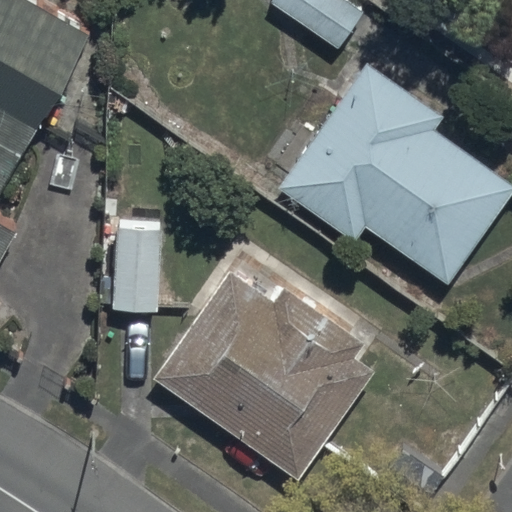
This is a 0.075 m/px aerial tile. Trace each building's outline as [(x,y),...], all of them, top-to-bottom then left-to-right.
[(55,0),(0,0),(0,246),(18,214),(0,203),(0,194),(95,21),(55,0)] [(287,0),(338,34),(366,0),(287,0)] [(364,44),(278,172),(354,222),(363,209),(447,265),(511,168),(511,166),(427,110),(438,94),(364,44)] [(114,214),(111,301),(160,303),(163,216),(114,214)] [(235,239),(149,357),(295,463),(381,345),(235,239)]
